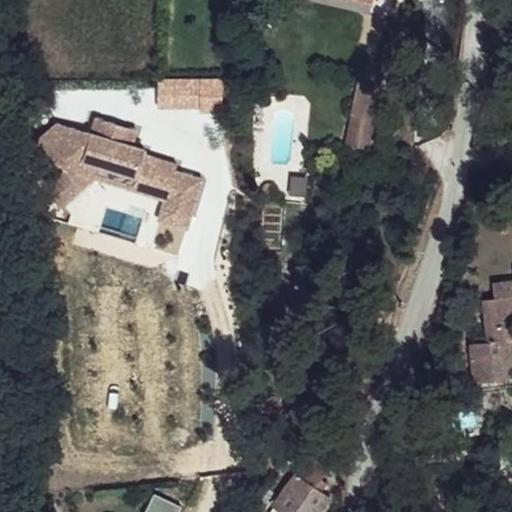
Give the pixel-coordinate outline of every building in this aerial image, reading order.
[(359,82),(383,87),(387,69),(392,42),(384,41),(378,67),(362,63),(359,82)] [(383,87),(359,82),(352,117),(361,118),(356,147),(371,149),(383,87)] [(361,118),(352,117),(347,146),(356,147),(361,118)] [(65,171),(80,189),(94,177),(98,166),(135,178),(132,190),(164,200),(157,221),(185,230),(201,181),(174,172),(176,166),(142,156),(144,151),(130,146),(133,136),(113,130),(115,124),(95,118),(90,134),(57,123),(35,141),(56,167),(59,163),(65,171)] [(135,131),(115,124),(113,130),(133,136),(135,131)] [(61,205),(80,189),(65,171),(46,187),(61,205)] [(470,341),(474,379),(511,374),(511,334),(511,322),(511,320),(511,280),(493,282),(495,297),(483,298),(489,339),(470,341)] [(331,469),(313,455),(285,495),(297,511),(321,511),(332,496),(323,491),(327,483),(323,479),(331,469)] [(297,511),(285,495),(278,507),(282,511),(297,511)]
